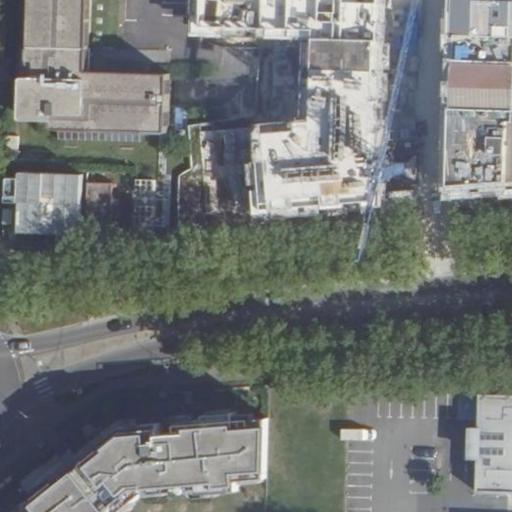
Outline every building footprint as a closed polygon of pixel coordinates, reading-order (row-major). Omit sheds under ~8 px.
[(28,0),(27,75),(19,74),(17,115),(48,115),(54,122),(164,125),(164,102),(166,69),(106,67),(107,0),(28,0)] [(386,0),(196,0),(195,35),(309,38),(385,41),(386,0)] [(511,0),(444,0),(438,197),(511,192),(511,0)] [(385,205),(385,41),(309,38),(306,119),(252,122),(260,213),(385,205)] [(81,235),(82,175),(15,173),(14,233),(81,235)] [(113,225),(114,184),(91,183),(88,241),(112,242),(113,225)] [(478,478),(511,479),(511,382),(482,381),(478,478)] [(123,511),(147,493),(147,488),(156,488),(156,492),(209,489),(209,494),(241,491),(240,480),(268,478),(270,418),(237,420),(237,412),(207,414),(207,419),(181,421),(182,433),(162,434),(161,423),(125,426),(82,459),(86,464),(71,476),(67,472),(27,504),(31,508),(26,511),(123,511)]
